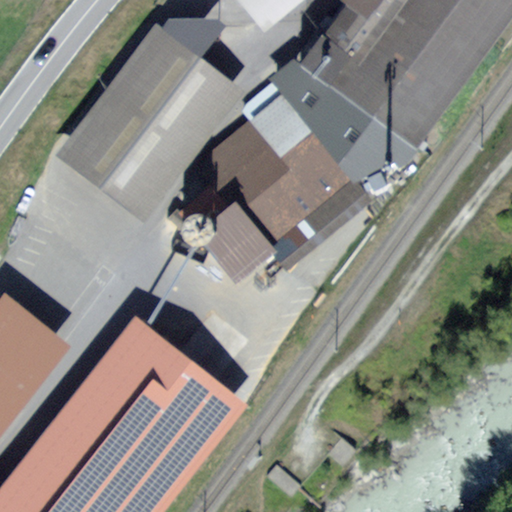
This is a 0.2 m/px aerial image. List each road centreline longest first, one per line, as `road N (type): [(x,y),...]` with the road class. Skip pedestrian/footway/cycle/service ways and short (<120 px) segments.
road 1 (track): [(511,157),(327,383),(310,409),(308,442)]
road 2 (primary): [(0,127),(98,0)]
